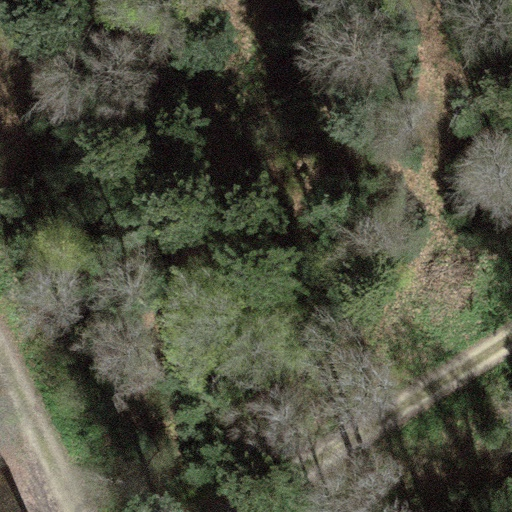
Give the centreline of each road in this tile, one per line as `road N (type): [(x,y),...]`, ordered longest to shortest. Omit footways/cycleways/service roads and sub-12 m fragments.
road 1 (track): [(511,335),(245,511)]
road 2 (track): [(0,362),(73,511)]
